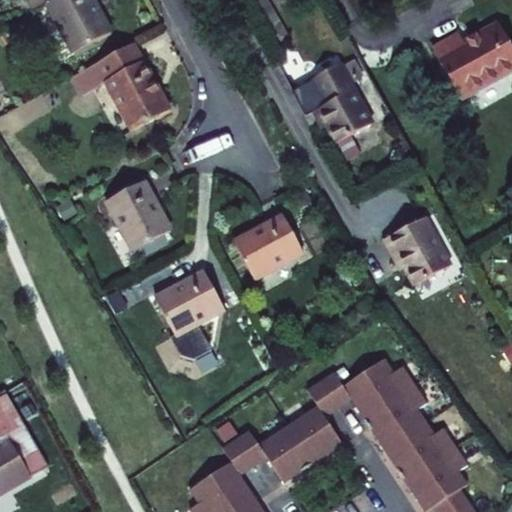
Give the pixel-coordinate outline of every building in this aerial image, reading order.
[(23,0),(32,14),(44,6),(72,57),(110,34),(89,0),(23,0)] [(467,33),(439,47),(466,100),(511,76),(511,34),(507,25),(473,44),(467,33)] [(130,45),(80,75),(91,93),(104,85),(131,132),(168,111),(130,45)] [(342,65),(313,81),(327,105),(319,110),(338,144),(374,126),(342,65)] [(138,180),(100,201),(127,250),(166,228),(138,180)] [(278,210),(227,240),(248,277),(299,247),(278,210)] [(390,245),(399,261),(404,258),(412,273),(422,291),(458,271),(431,223),(390,245)] [(407,276),(412,273),(404,258),(399,261),(407,276)] [(199,272),(148,300),(170,336),(165,338),(181,365),(195,369),(212,359),(192,325),(219,309),(199,272)] [(275,511),(272,508),(261,491),(252,477),(278,459),(294,484),(311,473),(333,458),(352,444),(336,419),(350,410),(363,403),(409,470),(426,494),(438,511),(440,511),(446,508),(448,511),(487,511),(473,490),(480,485),(471,472),(480,466),(456,429),(447,435),(431,410),(440,404),(415,368),(406,374),(398,361),(356,388),(347,375),(321,393),(330,407),(271,446),(262,432),(235,450),(244,464),(202,491),(211,504),(202,511),(203,511),(275,511)] [(4,390),(0,392),(0,494),(49,465),(4,390)]
